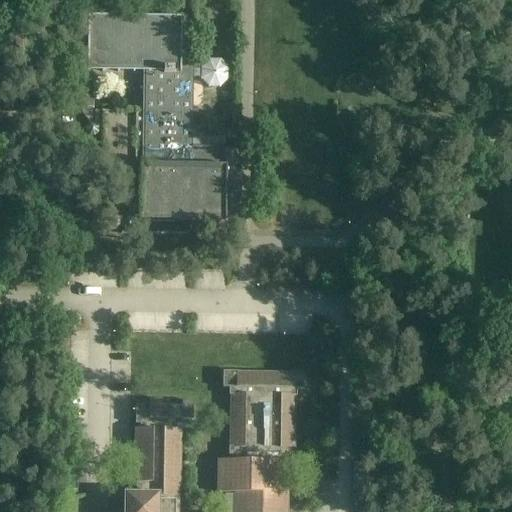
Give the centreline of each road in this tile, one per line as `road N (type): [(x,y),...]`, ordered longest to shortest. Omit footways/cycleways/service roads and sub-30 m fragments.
road 1 (residential): [(243,240),(341,242),(364,232),(511,87)]
road 2 (residential): [(345,511),(340,305),(243,303)]
road 3 (residential): [(243,303),(0,299)]
road 4 (residential): [(243,240),(246,0)]
road 5 (unknown): [(451,144),(244,138)]
